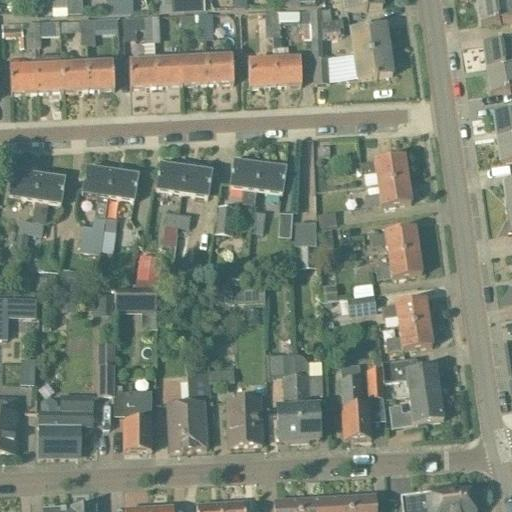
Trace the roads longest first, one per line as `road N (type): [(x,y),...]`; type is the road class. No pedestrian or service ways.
road 1 (residential): [(0,483),(473,461),(498,447)]
road 2 (residential): [(0,134),(446,118)]
road 3 (tertiary): [(498,447),(446,118)]
